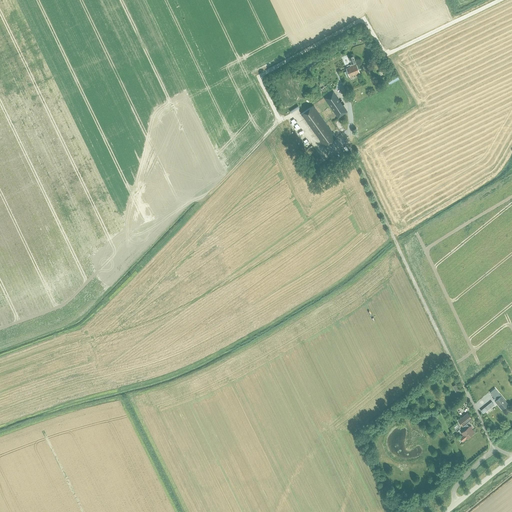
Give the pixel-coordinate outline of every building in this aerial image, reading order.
[(346,68),(349,77),(360,72),(357,64),(352,54),(349,55),(349,56),(348,56),(352,64),(350,65),(350,67),(346,68)] [(324,98),(338,118),(347,112),(333,91),(324,98)] [(301,114),(324,146),(336,138),(313,105),(301,114)] [(308,151),(315,160),(320,156),(314,148),(308,151)] [(457,384),(452,386),(456,395),(461,393),(457,384)] [(490,393),(493,396),(496,400),(495,401),(502,409),(508,404),(495,388),(490,393)] [(487,405),(481,410),(483,413),(490,408),(487,405)] [(462,426),(463,426),(466,429),(461,433),(463,435),(460,438),(463,441),(466,439),(474,432),(469,426),(469,427),(466,423),(472,418),(468,413),(458,421),(462,426)]
